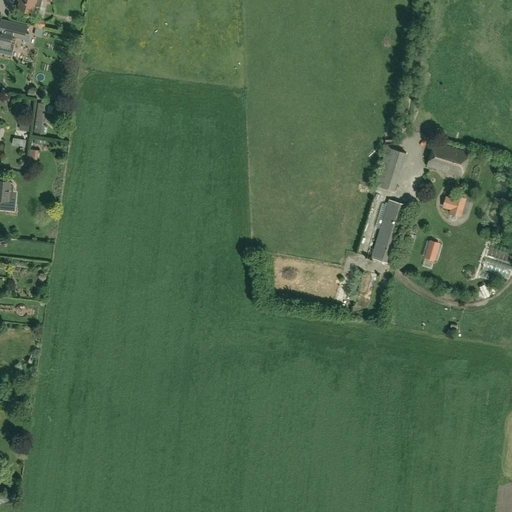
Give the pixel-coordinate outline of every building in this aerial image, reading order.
[(42,0),(19,0),(17,9),(32,13),(34,6),(40,7),(42,0)] [(0,44),(8,47),(11,36),(23,39),(26,26),(0,20),(0,44)] [(46,36),(47,21),(38,20),(37,35),(46,36)] [(46,123),(48,104),(38,103),(36,121),(46,123)] [(427,166),(461,177),(468,154),(434,143),(427,166)] [(394,191),(405,153),(386,147),(374,185),(394,191)] [(41,149),(32,149),(33,168),(42,167),(41,149)] [(0,180),(0,204),(1,206),(6,206),(9,203),(16,199),(16,196),(11,191),(12,190),(13,185),(11,183),(9,183),(9,181),(0,180)] [(451,213),(460,215),(465,198),(456,196),(455,198),(446,196),(443,208),(452,210),(451,213)] [(392,263),(409,206),(389,200),(371,257),(392,263)]
